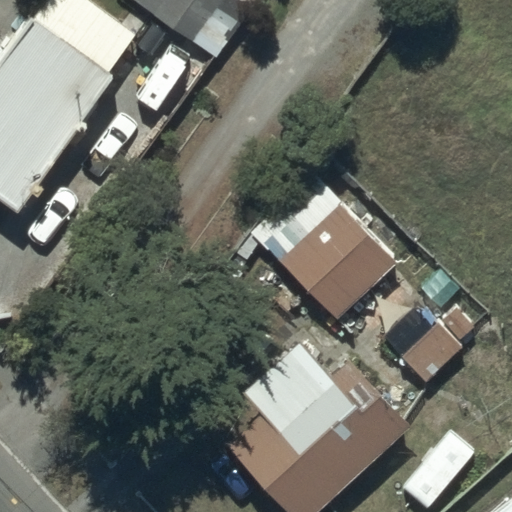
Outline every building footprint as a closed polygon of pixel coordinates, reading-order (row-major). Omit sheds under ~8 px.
[(28,5),(0,42),(0,187),(17,200),(115,66),(108,61),(134,25),(99,0),(35,0),(31,7),(28,5)] [(158,16),(160,18),(186,33),(191,36),(209,7),(217,12),(223,0),(139,0),(138,3),(158,16)] [(340,186),(274,251),(336,312),(401,246),(340,186)] [(452,300),(397,350),(423,378),(462,342),(454,334),(470,320),(452,300)] [(260,405),(227,432),(299,511),(302,511),(408,416),(347,349),(331,363),(300,328),(239,382),(260,405)] [(511,511),(511,488),(479,511),(511,511)]
